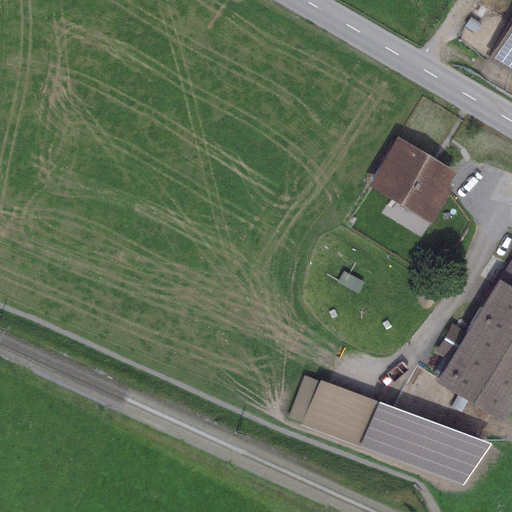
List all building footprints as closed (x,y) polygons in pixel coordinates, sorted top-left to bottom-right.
[(511,0),(479,58),(511,77),(511,0)] [(388,136),(359,184),(421,222),(443,186),(437,182),(444,170),(388,136)] [(511,250),(494,281),(511,291),(511,250)] [(511,291),(494,281),(487,277),(425,381),(490,420),(511,383),(511,291)] [(300,375),(284,417),(296,422),(295,425),(450,482),(476,441),(370,401),(300,375)]
